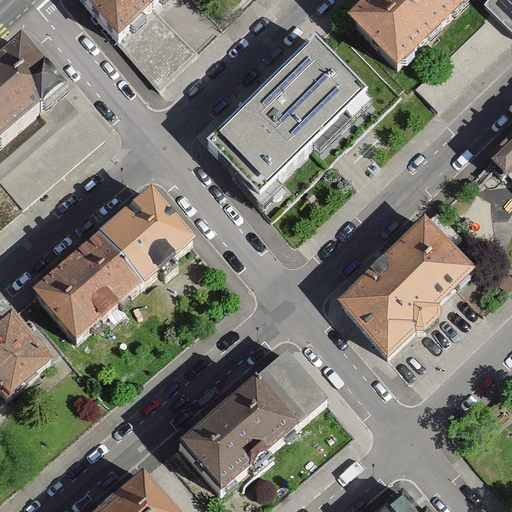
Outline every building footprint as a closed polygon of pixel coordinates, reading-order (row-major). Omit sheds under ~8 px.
[(171,0),(73,0),(120,49),(155,16),(171,0)] [(382,0),(349,32),(398,82),(474,7),(467,0),(382,0)] [(511,0),(496,0),(488,8),(484,12),(492,20),(511,40),(511,0)] [(155,16),(120,49),(160,93),(197,58),(155,16)] [(511,40),(492,20),(416,91),(439,116),(511,47),(511,40)] [(0,156),(67,99),(23,49),(0,68),(0,156)] [(318,51),(217,149),(269,202),(285,186),(316,156),(321,161),(375,108),(318,51)] [(0,156),(0,187),(23,213),(105,143),(67,99),(0,156)] [(511,145),(485,171),(507,194),(511,189),(511,145)] [(0,232),(23,213),(0,187),(0,232)] [(195,255),(152,204),(99,248),(142,300),(195,255)] [(437,215),(425,227),(451,254),(463,242),(437,215)] [(425,227),(335,313),(387,368),(414,343),(425,344),(440,328),(438,319),(462,296),(477,282),(451,254),(425,227)] [(142,300),(99,248),(34,303),(78,354),(142,300)] [(9,416),(56,376),(14,328),(0,340),(0,405),(1,406),(9,416)] [(329,411),(287,363),(262,384),(255,390),(298,439),(329,411)] [(298,439),(255,390),(219,421),(177,457),(220,506),(250,481),(252,485),(257,481),(274,466),(270,462),(298,439)] [(167,511),(144,486),(113,511),(167,511)] [(414,511),(402,498),(385,511),(414,511)]
